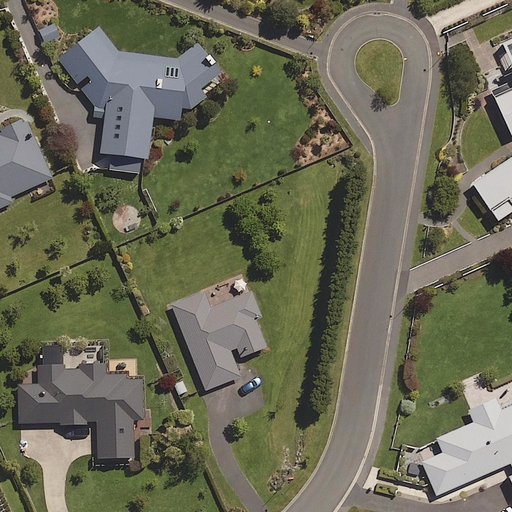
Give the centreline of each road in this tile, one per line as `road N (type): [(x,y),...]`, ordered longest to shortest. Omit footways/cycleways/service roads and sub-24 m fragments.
road 1 (residential): [(310,511),(346,450),(357,408),(395,134)]
road 2 (residential): [(395,134),(354,89),(345,58),(356,32),(395,29)]
